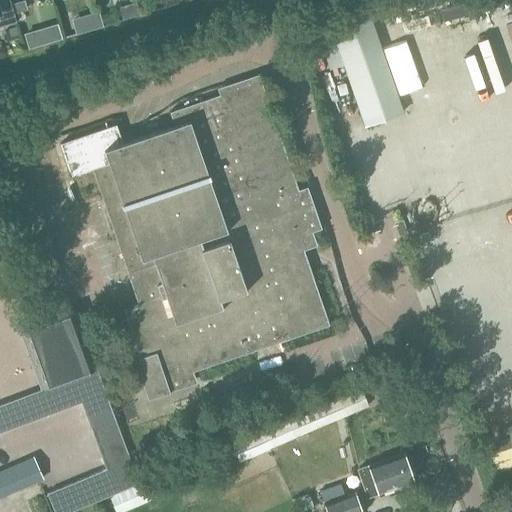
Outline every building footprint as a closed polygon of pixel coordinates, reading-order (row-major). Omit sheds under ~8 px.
[(0,25),(16,21),(10,4),(0,6),(0,25)] [(402,111),(365,4),(328,18),(365,125),(402,111)] [(23,34),(28,49),(62,38),(58,23),(23,34)] [(273,343),(321,328),(298,252),(313,247),(315,227),(303,190),(286,189),(253,80),(175,104),(179,118),(179,128),(180,128),(96,154),(89,132),(51,144),(73,212),(98,204),(130,306),(121,309),(119,339),(124,354),(143,348),(147,348),(146,356),(124,363),(134,395),(299,344),(273,343)] [(368,214),(388,208),(380,185),(361,192),(368,214)] [(403,219),(395,222),(394,222),(398,236),(407,233),(403,219)] [(20,332),(40,388),(50,385),(65,379),(96,368),(76,312),(20,332)] [(65,379),(73,405),(81,402),(86,416),(110,405),(107,396),(96,368),(65,379)] [(50,385),(59,410),(73,405),(65,379),(50,385)] [(41,389),(36,391),(45,416),(59,410),(50,385),(40,388),(41,389)] [(239,462),(268,449),(268,448),(369,406),(361,388),(232,444),(239,462)] [(22,397),(30,421),(45,416),(36,391),(22,397)] [(8,402),(16,427),(30,421),(22,397),(8,402)] [(0,404),(0,426),(2,432),(16,427),(8,402),(0,404)] [(110,405),(86,416),(91,429),(115,419),(110,405)] [(115,419),(91,429),(96,444),(121,434),(120,433),(115,419)] [(96,444),(101,457),(126,447),(121,434),(96,444)] [(106,469),(101,471),(111,495),(139,483),(126,447),(101,457),(106,469)] [(406,464),(402,453),(358,469),(367,496),(398,485),(401,493),(413,489),(410,481),(412,481),(411,478),(414,474),(412,468),(406,464)] [(0,497),(43,479),(33,456),(0,470),(0,497)] [(101,471),(88,477),(97,501),(111,495),(101,471)] [(88,477),(74,482),(84,506),(97,501),(88,477)] [(74,482),(59,488),(68,511),(70,511),(84,506),(74,482)] [(344,494),(340,483),(319,491),(326,511),(361,511),(354,491),(344,494)] [(68,511),(59,488),(47,494),(54,511),(68,511)]
